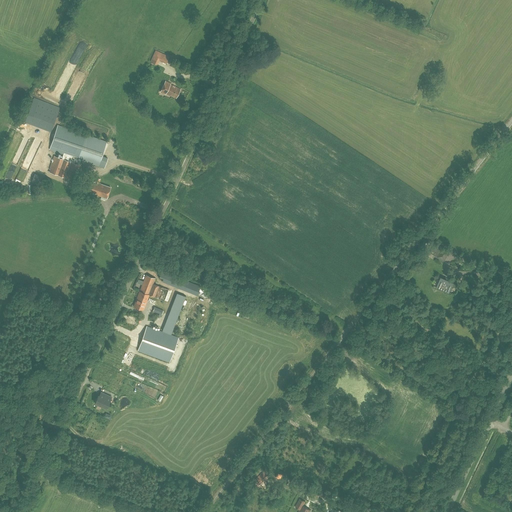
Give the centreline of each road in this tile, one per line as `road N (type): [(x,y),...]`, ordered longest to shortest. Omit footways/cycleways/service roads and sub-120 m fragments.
road 1 (unclassified): [(20,511),(262,0)]
road 2 (unclassified): [(448,511),(511,376)]
